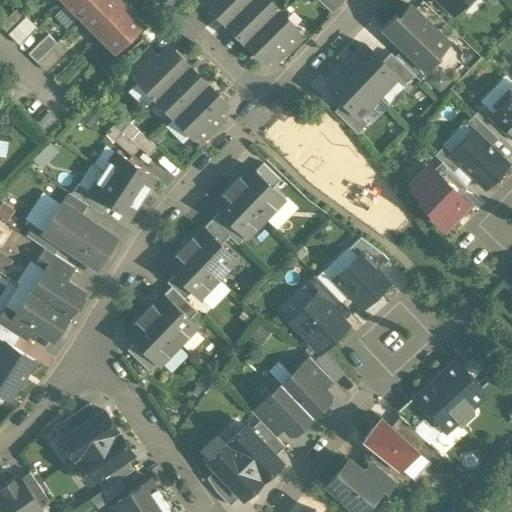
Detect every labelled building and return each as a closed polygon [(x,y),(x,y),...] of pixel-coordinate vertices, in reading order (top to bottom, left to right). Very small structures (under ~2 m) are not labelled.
[(64,0),(63,2),(80,19),(99,0),(64,0)] [(119,0),(99,0),(80,19),(96,37),(126,7),(119,0)] [(210,0),(206,5),(209,8),(208,10),(212,14),(215,14),(225,24),(248,0),(210,0)] [(276,10),(266,0),(248,0),(225,24),(227,27),(227,29),(231,33),(233,33),(243,43),(276,10)] [(439,0),(453,13),(465,0),(439,0)] [(408,5),(397,16),(394,13),(380,28),(402,48),(425,71),(426,70),(439,56),(437,55),(448,43),(408,5)] [(126,7),(96,37),(113,54),(143,24),(126,7)] [(14,10),(0,24),(0,27),(7,34),(23,19),(14,10)] [(276,10),(243,43),(253,53),(253,55),(256,59),(259,58),(262,62),(270,54),(295,29),(284,18),(285,10),(276,10)] [(23,19),(7,34),(18,46),(36,29),(24,17),(23,19)] [(295,29),(270,54),(278,63),(304,37),(295,29)] [(47,35),(27,55),(36,63),(55,43),(47,35)] [(36,63),(44,72),(67,49),(59,41),(55,43),(36,63)] [(381,62),(364,45),(344,65),(376,96),(395,76),(396,75),(381,62)] [(147,46),(124,69),(135,80),(158,57),(147,46)] [(158,57),(135,80),(154,99),(187,66),(177,56),(178,54),(174,50),(172,50),(168,47),(158,57)] [(425,71),(402,48),(394,57),(413,75),(418,81),(427,71),(426,70),(425,71)] [(394,57),(389,53),(381,62),(396,75),(395,76),(403,85),(413,75),(394,57)] [(77,56),(52,80),(61,89),(85,65),(77,56)] [(376,96),(344,65),(325,85),(342,102),(357,116),(358,115),(376,96)] [(187,66),(154,99),(172,118),(206,85),(196,75),(196,72),(192,69),(190,69),(187,66)] [(439,70),(428,82),(438,92),(449,80),(439,70)] [(206,85),(172,118),(191,137),(217,112),(225,104),(221,101),(222,98),(218,95),(216,95),(206,85)] [(511,91),(491,113),(490,115),(505,129),(511,136),(511,91)] [(357,116),(342,102),(333,111),(356,134),(366,123),(358,115),(357,116)] [(505,129),(490,115),(491,113),(483,105),(473,115),(496,138),(505,129)] [(217,112),(191,137),(200,145),(225,120),(217,112)] [(496,138),(473,115),(464,125),(472,133),(473,132),(489,148),(497,139),(496,138)] [(129,123),(121,132),(121,133),(139,149),(145,153),(153,145),(129,123)] [(112,125),(104,134),(113,141),(121,133),(121,132),(112,125)] [(452,154),(451,155),(460,164),(484,187),(506,164),(489,148),(473,132),(472,133),(452,154)] [(139,149),(121,133),(113,141),(131,158),(139,149)] [(443,146),(434,155),(441,162),(452,173),(460,164),(451,155),(452,154),(443,146)] [(155,178),(115,152),(102,172),(141,198),(155,178)] [(452,173),(441,162),(433,171),(459,196),(467,187),(452,173)] [(279,180),(262,163),(253,172),(270,188),(279,180)] [(253,172),(248,166),(230,185),(264,218),(282,200),(253,172)] [(433,171),(428,166),(412,183),(412,191),(422,200),(420,202),(432,213),(429,215),(444,228),(467,204),(433,171)] [(141,198),(102,172),(88,192),(108,205),(128,218),(141,198)] [(88,192),(78,185),(71,195),(87,206),(97,212),(101,215),(108,205),(88,192)] [(264,218),(230,185),(212,204),(219,211),(245,236),(246,237),(264,218)] [(71,195),(68,193),(62,203),(81,215),(87,206),(71,195)] [(81,215),(62,203),(43,232),(42,233),(60,245),(73,254),(95,268),(115,238),(91,222),(81,215)] [(87,206),(81,215),(91,222),(97,212),(87,206)] [(245,236),(219,211),(211,220),(228,237),(236,245),(245,236)] [(228,237),(211,220),(202,229),(219,245),(228,237)] [(60,245),(42,233),(43,232),(33,225),(25,236),(44,249),(53,255),(60,245)] [(202,229),(201,227),(183,246),(217,279),(235,261),(219,245),(202,229)] [(383,255),(359,237),(348,248),(357,257),(360,254),(376,271),(387,260),(383,255)] [(60,245),(53,255),(66,264),(73,254),(60,245)] [(217,279),(183,246),(165,265),(175,274),(192,291),(199,298),(217,279)] [(53,255),(44,249),(34,264),(44,271),(45,269),(65,282),(73,268),(66,264),(53,255)] [(0,269),(9,273),(16,257),(0,250),(0,269)] [(357,257),(334,278),(361,306),(386,282),(376,271),(360,254),(357,257)] [(65,282),(45,269),(44,271),(30,293),(67,317),(82,293),(65,282)] [(192,291),(175,274),(166,283),(170,287),(183,300),(192,291)] [(338,301),(314,275),(302,286),(313,297),(316,295),(329,309),(338,301)] [(183,300),(170,287),(162,296),(188,321),(196,312),(183,300)] [(16,315),(15,316),(34,329),(47,337),(52,340),(67,317),(30,293),(16,315)] [(160,295),(142,313),(177,347),(195,328),(188,321),(162,296),(160,295)] [(329,309),(316,295),(313,297),(290,320),(319,350),(345,325),(329,309)] [(16,315),(5,308),(0,315),(0,326),(17,337),(25,342),(34,329),(15,316),(16,315)] [(142,313),(124,332),(135,342),(156,363),(159,365),(177,347),(142,313)] [(0,326),(0,340),(4,343),(11,347),(17,337),(0,326)] [(34,329),(25,342),(38,350),(47,337),(34,329)] [(156,363),(135,342),(131,346),(126,351),(148,372),(156,363)] [(4,343),(0,349),(0,395),(8,400),(33,362),(11,347),(4,343)] [(324,351),(313,361),(331,379),(334,383),(345,373),(324,351)] [(313,361),(309,357),(299,366),(321,389),(331,379),(313,361)] [(415,399),(415,400),(428,414),(443,431),(455,420),(462,422),(471,413),(470,406),(484,393),(456,362),(415,399)] [(321,389),(299,366),(280,385),(311,418),(327,402),(327,395),(321,389)] [(311,418),(280,385),(260,403),(282,426),(288,433),(295,433),(311,418)] [(415,399),(413,396),(395,413),(399,417),(412,429),(428,414),(415,400),(415,399)] [(282,426),(260,403),(251,412),(259,421),(273,435),(282,426)] [(88,404),(58,424),(66,435),(96,415),(88,404)] [(66,435),(60,439),(74,461),(117,433),(103,411),(96,415),(66,435)] [(412,429),(399,417),(390,428),(415,450),(423,440),(412,429)] [(390,428),(379,419),(362,439),(375,449),(393,465),(398,470),(415,450),(390,428)] [(273,435),(259,421),(249,430),(274,456),(284,447),(273,435)] [(249,430),(244,426),(226,444),(261,481),(280,463),(249,430)] [(117,433),(74,461),(89,483),(95,479),(125,459),(131,454),(117,433)] [(261,481),(226,444),(207,462),(215,470),(239,496),(242,499),(261,481)] [(393,465),(375,449),(367,458),(371,462),(385,474),(393,465)] [(125,459),(95,479),(103,490),(118,480),(132,470),(125,459)] [(362,473),(347,460),(325,486),(355,511),(360,511),(380,489),(381,488),(362,473)] [(385,474),(371,462),(362,473),(381,488),(380,489),(385,493),(394,482),(385,474)] [(239,496),(215,470),(206,479),(215,492),(229,506),(239,496)] [(48,502),(29,473),(19,479),(38,508),(48,502)] [(19,479),(17,477),(0,488),(0,501),(7,511),(40,511),(38,508),(19,479)] [(148,479),(109,506),(113,511),(142,511),(162,499),(148,479)] [(103,490),(100,492),(106,502),(125,490),(118,480),(103,490)] [(170,511),(162,499),(142,511),(170,511)]
